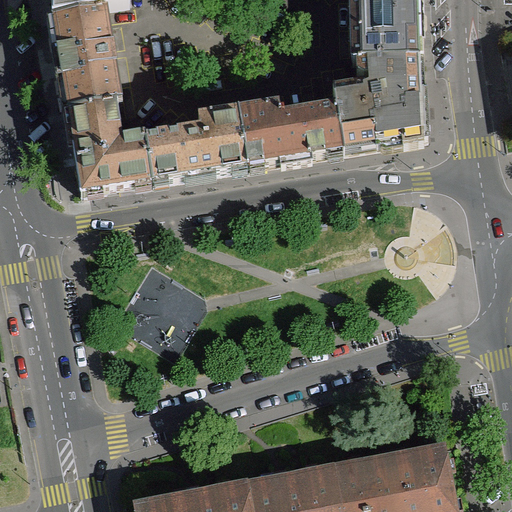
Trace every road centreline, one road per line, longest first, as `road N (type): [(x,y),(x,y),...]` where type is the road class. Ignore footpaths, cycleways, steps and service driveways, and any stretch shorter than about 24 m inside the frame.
road 1 (tertiary): [(481,182),(354,183),(84,225),(21,219)]
road 2 (tertiary): [(64,449),(396,349),(500,332)]
road 3 (tertiary): [(64,449),(21,219)]
road 4 (residential): [(467,0),(481,182)]
road 5 (tertiary): [(21,219),(0,81)]
